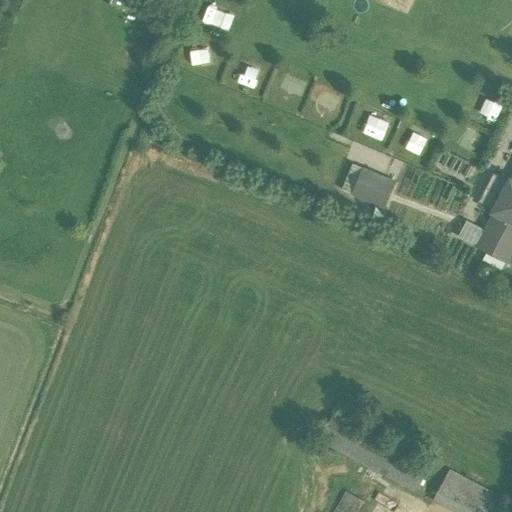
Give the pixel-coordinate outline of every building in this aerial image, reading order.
[(203,0),(194,8),(206,23),(222,10),(213,0),(203,0)] [(232,74),(248,77),(251,58),(235,55),(232,74)] [(273,79),(267,93),(288,101),(293,86),(273,79)] [(362,106),(354,126),(375,134),(382,114),(362,106)] [(402,121),(394,140),(413,147),(420,128),(402,121)] [(467,125),(460,145),(469,148),(476,128),(467,125)] [(393,181),(362,168),(352,194),(382,207),(393,181)] [(467,220),(458,237),(486,251),(507,262),(511,252),(511,174),(510,178),(508,177),(490,212),(491,213),(484,229),(467,220)] [(318,440),(415,492),(431,464),(334,412),(318,440)] [(432,499),(456,511),(493,511),(501,497),(450,469),(432,499)] [(357,511),(364,500),(346,490),(333,511),(357,511)]
